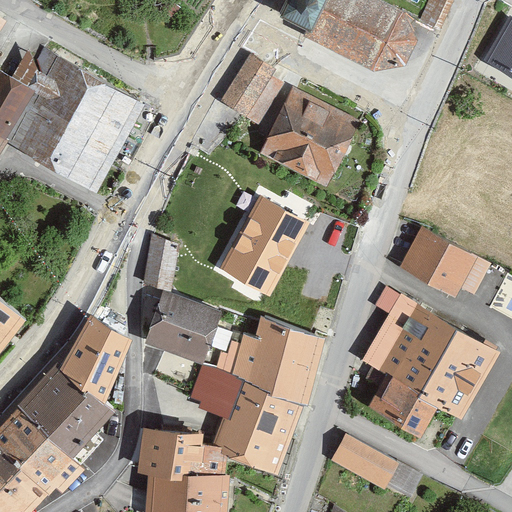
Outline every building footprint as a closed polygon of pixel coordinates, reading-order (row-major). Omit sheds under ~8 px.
[(405,4),(397,0),(282,0),(280,4),(311,18),(305,31),(374,63),(407,55),(418,31),(405,4)] [(428,0),(422,17),(444,25),(453,0),(428,0)] [(511,13),(510,12),(485,57),(511,71),(511,13)] [(147,98),(46,44),(29,80),(36,84),(8,130),(11,132),(99,188),(147,98)] [(277,65),(252,51),(222,97),(260,122),(283,79),(273,72),(277,65)] [(29,80),(8,67),(0,79),(0,125),(8,130),(36,84),(29,80)] [(358,116),(292,84),(262,151),(329,182),(358,116)] [(0,150),(11,132),(8,130),(0,125),(0,150)] [(311,216),(261,189),(219,264),(270,291),(311,216)] [(484,251),(432,224),(413,260),(465,287),(484,251)] [(145,280),(163,285),(172,288),(180,240),(153,231),(145,280)] [(172,288),(163,285),(145,338),(203,357),(222,305),(172,288)] [(507,343),(402,289),(365,356),(386,369),(369,399),(414,426),(432,396),(463,415),(507,343)] [(0,349),(27,314),(0,293),(0,349)] [(133,328),(92,309),(61,363),(106,393),(133,328)] [(223,441),(222,447),(227,449),(279,470),(305,397),(309,398),(326,332),(262,311),(256,332),(243,329),(241,341),(232,338),(228,352),(222,350),(217,364),(204,362),(191,396),(202,399),(200,405),(225,413),(215,437),(223,441)] [(106,393),(61,363),(56,359),(0,421),(0,511),(23,511),(57,479),(64,486),(85,462),(72,450),(117,401),(106,393)] [(203,425),(145,422),(138,465),(148,466),(146,511),(226,511),(230,467),(226,467),(227,449),(222,447),(223,441),(215,437),(203,436),(203,425)] [(424,472),(346,430),(332,458),(385,485),(387,482),(412,495),(424,472)]
